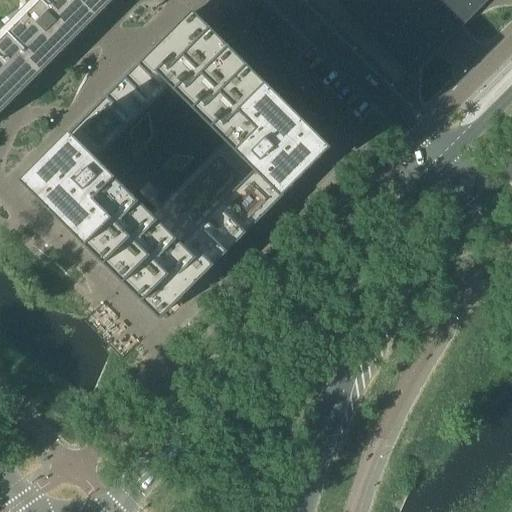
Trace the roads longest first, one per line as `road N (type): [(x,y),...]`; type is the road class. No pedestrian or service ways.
road 1 (tertiary): [(442,169),(111,507)]
road 2 (tertiary): [(293,511),(376,318),(478,205)]
road 3 (residential): [(157,342),(386,111)]
road 4 (residential): [(0,151),(152,0)]
road 5 (unclassified): [(386,111),(274,0)]
